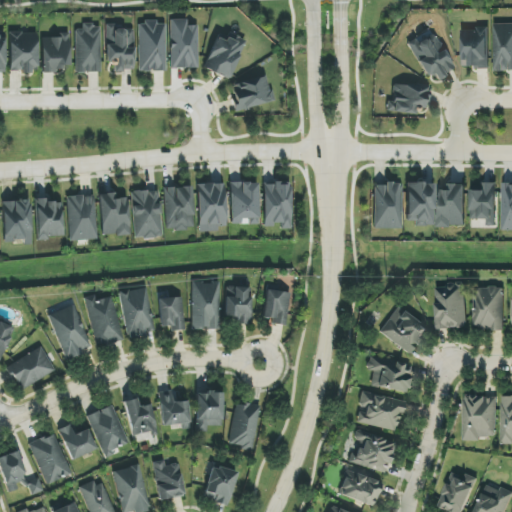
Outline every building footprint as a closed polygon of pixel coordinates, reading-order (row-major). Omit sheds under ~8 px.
[(198,69),(197,25),(186,25),(186,20),(170,20),(170,69),(198,69)] [(165,22),(137,23),(138,72),(166,71),(165,22)] [(511,23),(494,24),(495,71),(511,70),(511,23)] [(114,29),(114,24),(105,24),(106,64),(114,64),(114,71),(134,71),(133,29),(114,29)] [(74,30),(75,73),(100,73),(99,25),(82,25),(82,30),(74,30)] [(462,29),(463,68),(492,68),(491,28),(462,29)] [(36,32),(9,33),(9,71),(21,71),(21,73),(37,72),(36,32)] [(245,40),(227,33),(224,40),(216,37),(203,69),(230,79),(245,40)] [(424,77),(433,73),(436,79),(454,71),(437,33),(410,45),(424,77)] [(40,35),(41,73),(61,73),(61,66),(69,66),(68,34),(40,35)] [(234,113),(273,101),(266,75),(232,85),(238,103),(232,105),(234,113)] [(414,114),(414,108),(428,109),(429,87),(393,86),(392,113),(414,114)] [(502,230),(511,230),(511,182),(503,183),(502,230)] [(258,224),(257,183),(229,183),(230,224),(242,224),(258,224)] [(263,226),(281,225),(281,229),(291,229),(290,183),(262,183),(263,226)] [(433,225),(433,183),(405,183),(406,225),(433,225)] [(487,219),(487,226),(498,226),(497,183),(471,184),(472,219),(487,219)] [(225,226),(224,184),(197,184),(198,232),(218,231),(218,227),(225,226)] [(374,229),(401,229),(400,184),(373,184),(374,229)] [(437,226),(466,227),(466,184),(449,184),(449,190),(438,190),(437,226)] [(164,188),(166,230),(193,229),(191,187),(164,188)] [(131,192),(133,239),(161,237),(159,190),(131,192)] [(127,198),(114,198),(114,193),(99,194),(101,236),(129,235),(127,198)] [(67,197),(69,241),(96,240),(94,195),(67,197)] [(3,242),(23,241),(23,245),(30,245),(29,200),(1,201),(3,242)] [(62,200),(35,201),(36,238),(63,238),(62,200)] [(219,283),(191,282),(191,330),(218,330),(219,283)] [(437,329),(469,328),(468,297),(463,297),(463,283),(445,283),(445,287),(436,288),(437,329)] [(289,293),(277,292),(277,286),(264,285),(263,318),(272,319),(271,325),(287,326),(289,293)] [(119,291),(126,338),(153,333),(146,287),(119,291)] [(225,316),(234,316),(234,324),(250,325),(251,288),(233,287),(233,296),(225,296),(225,316)] [(507,331),(506,288),(473,289),(474,332),(507,331)] [(183,297),(169,298),(169,292),(158,293),(159,327),(170,327),(170,331),(183,330),(183,297)] [(85,297),(94,346),(121,341),(113,297),(96,300),(95,295),(85,297)] [(47,315),(66,361),(81,354),(80,351),(91,347),(73,305),(47,315)] [(411,355),(429,329),(396,307),(379,333),(411,355)] [(0,362),(13,328),(0,322),(0,362)] [(20,391),(54,371),(40,348),(6,367),(20,391)] [(406,393),(411,366),(394,362),(369,357),(366,370),(373,372),(370,385),(406,393)] [(172,402),(171,391),(158,393),(162,427),(189,423),(187,401),(172,402)] [(398,432),(404,401),(362,392),(355,423),(398,432)] [(222,394),(195,393),(195,432),(207,432),(207,426),(221,427),(222,394)] [(463,438),(497,439),(498,397),(464,396),(463,438)] [(150,404),(138,407),(136,398),(123,401),(132,438),(157,432),(150,404)] [(511,398),(501,398),(501,444),(511,444),(511,398)] [(260,407),(237,403),(229,446),(251,450),(260,407)] [(103,459),(113,456),(111,450),(127,444),(114,406),(88,415),(103,459)] [(70,461),(96,450),(87,429),(74,435),(70,425),(58,430),(70,461)] [(350,463),(385,474),(395,442),(356,430),(353,441),(356,443),(350,463)] [(46,485),(71,474),(54,433),(28,444),(46,485)] [(31,495),(42,491),(38,478),(27,482),(17,451),(0,456),(0,472),(6,492),(28,485),(31,495)] [(153,462),(157,500),(182,498),(180,464),(164,465),(164,461),(153,462)] [(142,511),(150,510),(140,465),(113,471),(121,511),(142,511)] [(212,466),(202,498),(227,506),(237,473),(212,466)] [(372,508),(382,485),(348,469),(337,492),(372,508)] [(448,483),(438,507),(451,511),(466,511),(479,478),(468,474),(466,481),(456,477),(453,486),(448,483)] [(113,511),(102,480),(79,488),(87,511),(113,511)] [(507,511),(511,504),(511,491),(502,487),(500,491),(487,485),(475,511),(507,511)] [(79,511),(75,502),(52,511),(51,511),(79,511)]
